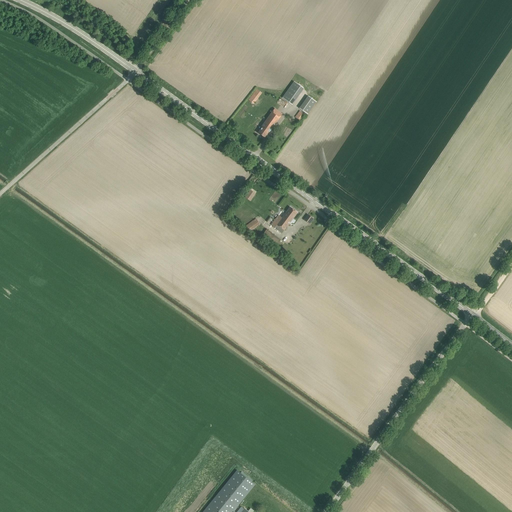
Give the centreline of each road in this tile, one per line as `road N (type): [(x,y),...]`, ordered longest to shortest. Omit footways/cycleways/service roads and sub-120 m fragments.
road 1 (tertiary): [(473,315),(135,71)]
road 2 (unclassified): [(328,511),(473,315)]
road 3 (unclassified): [(0,193),(135,71)]
road 4 (tertiary): [(135,71),(14,0)]
